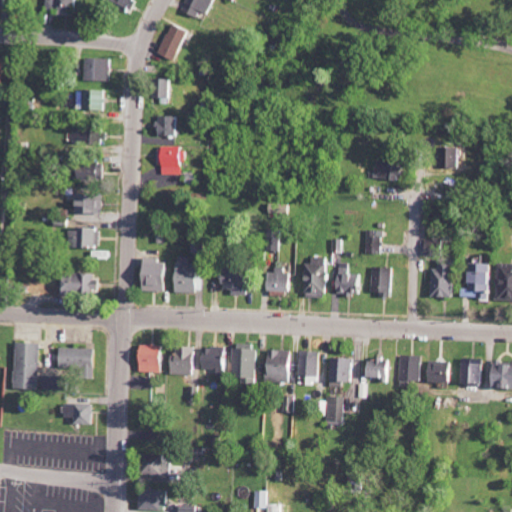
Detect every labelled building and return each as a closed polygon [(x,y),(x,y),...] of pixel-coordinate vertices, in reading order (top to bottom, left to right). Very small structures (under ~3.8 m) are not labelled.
[(0,0),(0,7),(11,8),(11,0),(0,0)] [(50,0),(50,13),(78,14),(78,0),(50,0)] [(112,0),(112,3),(139,10),(140,0),(112,0)] [(201,17),(205,11),(213,15),(219,0),(190,0),(186,10),(201,17)] [(182,62),(197,31),(178,23),(164,53),(182,62)] [(114,82),(115,59),(91,58),(91,81),(114,82)] [(9,62),(0,61),(0,82),(8,83),(9,62)] [(177,79),(161,79),(162,98),(178,98),(177,79)] [(109,111),(109,91),(87,91),(86,111),(109,111)] [(183,117),(163,116),(163,136),(183,137),(183,117)] [(105,146),(105,128),(77,128),(77,145),(105,146)] [(189,174),(188,147),(163,147),(163,165),(167,165),(167,175),(189,174)] [(452,169),(463,168),(463,149),(452,149),(452,169)] [(406,180),(408,163),(380,160),(378,177),(406,180)] [(84,163),(83,179),(107,181),(108,164),(84,163)] [(107,195),(79,194),(79,213),(106,214),(107,195)] [(74,228),(73,247),(104,248),(104,230),(74,228)] [(386,254),(387,231),(373,231),(372,254),(386,254)] [(429,240),(429,256),(449,257),(450,240),(429,240)] [(180,293),(203,294),(203,282),(204,282),(205,264),(194,263),(194,257),(181,256),(180,293)] [(309,264),(308,297),(332,298),(332,258),(316,258),(316,264),(309,264)] [(172,292),(172,260),(148,260),(148,279),(150,279),(149,291),(172,292)] [(460,260),(443,260),(442,270),(437,269),(437,298),(459,298),(460,260)] [(295,274),(287,273),(288,263),(280,263),(279,273),(273,272),(272,292),(294,293),(295,274)] [(340,296),(357,296),(358,293),(367,293),(367,275),(353,275),(353,264),(341,264),(340,296)] [(475,264),(474,298),(496,299),(497,265),(475,264)] [(511,301),(511,264),(503,264),(502,301),(511,301)] [(253,294),(254,268),(228,267),(227,293),(253,294)] [(397,297),(397,268),(377,268),(377,292),(386,292),(386,297),(397,297)] [(100,275),(71,274),(71,284),(63,284),(63,294),(105,295),(105,282),(99,281),(100,275)] [(44,390),(45,344),(21,343),(19,389),(44,390)] [(261,385),(262,344),(238,344),(238,384),(261,385)] [(144,372),(168,373),(169,346),(144,345),(144,372)] [(100,349),(66,348),(65,369),(100,369),(100,349)] [(176,374),(201,375),(202,348),(177,348),(176,374)] [(207,348),(207,369),(220,369),(220,376),(232,376),(232,348),(207,348)] [(298,352),(273,351),(271,382),(297,383),(298,352)] [(326,352),(303,352),(302,380),(325,381),(326,352)] [(425,356),(403,356),(402,382),(425,382),(425,356)] [(357,385),(358,359),(337,358),(336,384),(357,385)] [(370,378),(385,378),(385,383),(395,384),(396,360),(371,359),(370,378)] [(487,385),(487,360),(466,359),(466,384),(487,385)] [(456,383),(456,362),(432,362),(432,383),(456,383)] [(511,362),(497,363),(496,389),(511,389),(511,362)] [(72,391),(72,377),(49,376),(49,391),(72,391)] [(348,426),(349,397),(331,397),(330,425),(348,426)] [(80,425),(98,425),(98,406),(68,405),(68,418),(80,418),(80,425)] [(155,431),(165,431),(166,411),(155,411),(155,431)] [(174,463),(167,463),(167,454),(150,455),(150,478),(174,477),(174,463)] [(170,510),(170,490),(144,490),(143,510),(170,510)] [(259,508),(271,509),(272,492),(259,491),(259,508)]
